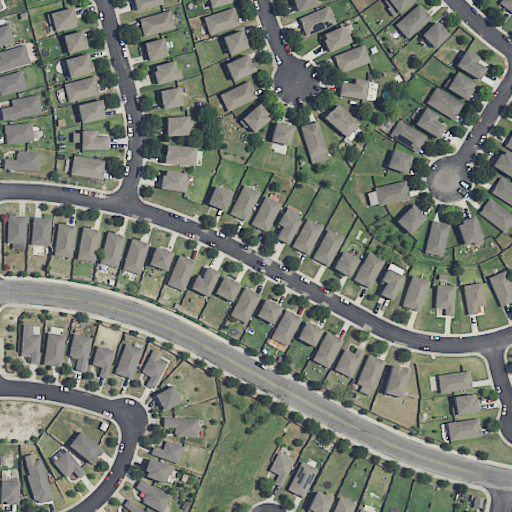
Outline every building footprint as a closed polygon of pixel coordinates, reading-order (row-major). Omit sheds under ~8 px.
[(161,5),(160,0),(133,0),(135,9),(161,5)] [(292,0),(295,11),(314,7),(312,0),(292,0)] [(383,0),(382,1),(394,15),(413,0),(383,0)] [(511,13),(511,0),(500,0),(498,3),(511,13)] [(431,17),(418,3),(394,24),(407,38),(431,17)] [(298,17),(305,35),(335,23),(328,6),(298,17)] [(53,31),(77,25),(72,7),(49,13),(53,31)] [(203,17),(209,34),(239,24),(233,7),(203,17)] [(174,27),(169,10),(138,18),(143,36),(174,27)] [(421,35),(435,48),(448,34),(434,20),(421,35)] [(328,52),(352,41),(348,33),(353,31),(349,22),(320,35),(328,52)] [(0,26),(0,45),(14,42),(9,24),(0,26)] [(247,47),(241,29),(222,36),(229,54),(247,47)] [(87,48),(81,30),(62,35),(67,53),(87,48)] [(147,60),(166,57),(163,38),(143,42),(147,60)] [(339,73),(370,62),(363,44),(332,55),(339,73)] [(0,70),(29,64),(26,45),(0,49),(0,70)] [(455,66),(478,79),(485,67),(474,61),(477,56),(464,49),(455,66)] [(93,71),(88,53),(64,59),(69,77),(93,71)] [(225,63),(232,80),(254,71),(247,54),(225,63)] [(154,83),(179,79),(176,61),(152,64),(154,83)] [(0,94),(25,90),(22,71),(0,75),(0,94)] [(474,82),(454,72),(451,81),(446,79),(442,88),(466,99),(474,82)] [(99,93),(94,75),(63,84),(68,101),(99,93)] [(364,100),(368,81),(353,78),(352,83),(340,81),(337,95),(364,100)] [(219,93),(226,110),(256,98),(249,81),(219,93)] [(163,109),(182,105),(178,86),(158,91),(163,109)] [(454,119),(463,103),(435,87),(426,102),(454,119)] [(0,108),(2,121),(42,113),(38,94),(10,99),(12,106),(0,107),(0,108)] [(80,122),(104,119),(101,100),(77,103),(80,122)] [(270,117),(258,103),(240,119),(253,133),(270,117)] [(358,123),(336,103),(323,117),(346,137),(358,123)] [(433,119),(436,115),(424,107),(414,124),(437,138),(444,126),(433,119)] [(189,135),(188,116),(164,117),(165,136),(189,135)] [(426,135),(397,120),(388,136),(417,151),(426,135)] [(270,140),(288,146),(294,126),(275,121),(270,140)] [(300,126),(311,164),(328,159),(317,121),(300,126)] [(32,142),(32,123),(5,124),(5,143),(32,142)] [(108,135),(94,135),(94,131),(72,130),(71,142),(80,142),(80,149),(107,149),(108,135)] [(163,162),(193,166),(195,147),(165,144),(163,162)] [(405,173),(412,156),(393,149),(386,166),(405,173)] [(511,177),(511,155),(501,149),(491,166),(511,177)] [(3,169),(39,170),(39,151),(16,150),(15,159),(4,159),(3,169)] [(102,177),(104,159),(72,157),(71,176),(102,177)] [(186,173),(161,170),(159,189),(184,191),(186,173)] [(511,183),(499,177),(490,193),(511,205),(511,183)] [(259,192),(243,184),(229,214),(245,222),(259,192)] [(224,211),(232,192),(214,185),(207,204),(224,211)] [(250,224),(266,232),(281,203),(264,195),(250,224)] [(478,213),(504,232),(511,221),(511,214),(489,198),(478,213)] [(395,220),(408,234),(425,218),(411,204),(395,220)] [(288,244),(299,219),(283,211),(275,226),(279,228),(275,238),(288,244)] [(26,215),(7,215),(6,242),(25,243),(26,215)] [(482,240),(475,216),(456,222),(463,245),(482,240)] [(50,245),(51,217),(32,217),(31,244),(50,245)] [(309,254),(322,225),(304,218),(292,247),(309,254)] [(450,224),(431,220),(424,252),(443,256),(450,224)] [(52,255),(71,257),(76,226),(57,223),(52,255)] [(76,258),(94,261),(100,230),(82,227),(76,258)] [(328,266),(343,237),(326,229),(312,259),(328,266)] [(116,268),(125,236),(108,231),(99,263),(116,268)] [(148,243),(131,238),(122,269),(139,274),(148,243)] [(149,266),(167,270),(172,251),(153,247),(149,266)] [(350,276),(358,258),(341,251),(333,270),(350,276)] [(353,280),(369,288),(384,260),(368,251),(353,280)] [(185,291),(194,260),(176,255),(167,285),(185,291)] [(391,300),(405,270),(389,263),(379,283),(383,285),(379,294),(391,300)] [(196,275),(190,288),(207,297),(219,273),(206,266),(201,278),(196,275)] [(500,306),(511,301),(511,287),(504,269),(487,277),(500,306)] [(429,280),(411,275),(401,306),(419,311),(429,280)] [(239,284),(223,276),(214,294),(231,301),(239,284)] [(484,305),(482,282),(464,284),(467,314),(476,313),(475,306),(484,305)] [(444,308),(444,315),(453,315),(454,285),(435,285),(434,308),(444,308)] [(231,317),(248,323),(259,293),(242,287),(231,317)] [(256,316),(272,324),(281,306),(265,298),(256,316)] [(301,316),(284,309),(271,338),(288,346),(301,316)] [(322,328),(305,321),(297,339),(314,346),(322,328)] [(29,363),(38,363),(39,334),(31,334),(32,325),(21,324),(20,356),(29,357),(29,363)] [(311,359),(328,368),(343,340),(327,331),(311,359)] [(61,366),(64,334),(46,333),(43,364),(61,366)] [(74,370),(84,372),(91,337),(73,333),(68,357),(76,358),(74,370)] [(114,373),(131,379),(142,349),(125,343),(114,373)] [(98,376),(107,378),(113,349),(96,346),(92,365),(100,367),(98,376)] [(363,350),(356,347),(353,353),(344,348),(334,370),(351,377),(363,350)] [(155,389),(166,357),(150,351),(142,373),(149,375),(146,385),(155,389)] [(371,395),(384,360),(367,354),(355,389),(371,395)] [(409,368),(390,364),(383,393),(401,397),(409,368)] [(437,374),(439,391),(471,388),(469,371),(437,374)] [(163,411),(181,401),(171,385),(154,394),(163,411)] [(451,396),(454,415),(477,411),(475,393),(451,396)] [(198,418),(163,417),(162,427),(175,427),(174,436),(198,437),(198,418)] [(449,441),(480,436),(477,417),(446,423),(449,441)] [(102,449),(78,431),(67,445),(91,464),(102,449)] [(183,446),(165,440),(162,449),(153,446),(151,453),(178,462),(183,446)] [(63,477),(72,471),(76,478),(83,473),(68,450),(52,460),(63,477)] [(22,456),(35,503),(51,499),(38,452),(22,456)] [(282,487),(293,459),(276,453),(270,471),(277,473),(273,484),(282,487)] [(171,465),(147,459),(142,476),(166,482),(171,465)] [(306,498),(316,467),(299,461),(289,492),(306,498)] [(162,511),(170,494),(139,480),(135,488),(144,493),(140,502),(161,511),(162,511)] [(0,503),(18,504),(18,482),(0,481),(0,503)] [(307,511),(325,511),(332,498),(316,490),(306,511),(307,511)] [(352,511),(356,503),(338,496),(332,511),(352,511)] [(129,511),(144,511),(127,498),(122,505),(130,511),(129,511)]
